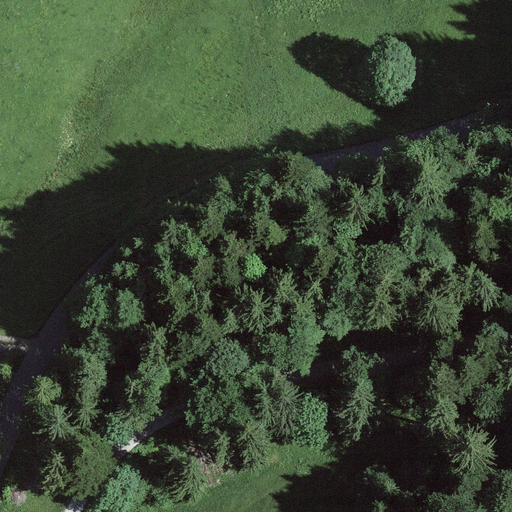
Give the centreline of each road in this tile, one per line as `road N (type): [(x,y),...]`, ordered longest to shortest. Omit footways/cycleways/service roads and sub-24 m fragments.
road 1 (tertiary): [(511,111),(416,146),(208,200),(152,233),(87,292),(0,444)]
road 2 (unclassified): [(73,511),(108,461),(178,413),(343,371),(511,348)]
